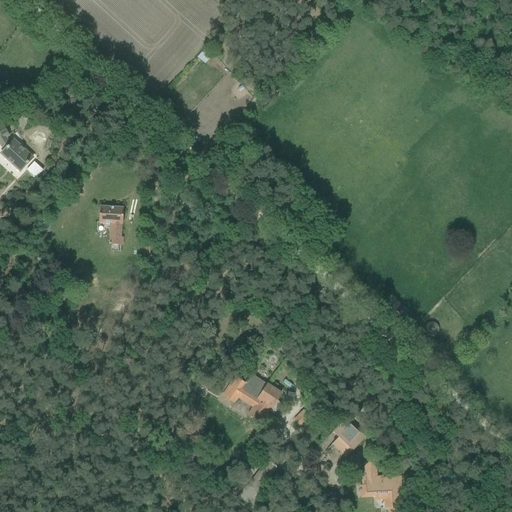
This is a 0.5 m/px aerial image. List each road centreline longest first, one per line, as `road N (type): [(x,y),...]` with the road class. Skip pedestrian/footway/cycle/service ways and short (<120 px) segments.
road 1 (track): [(249,198),(511,440)]
road 2 (track): [(23,0),(213,166)]
